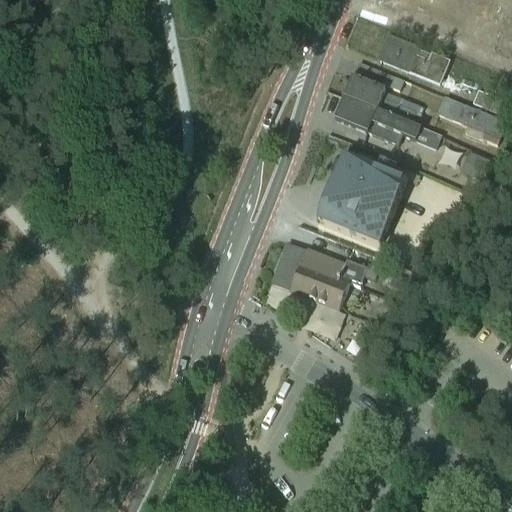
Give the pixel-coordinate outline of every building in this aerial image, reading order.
[(373,61),(434,83),(443,58),(382,36),(373,61)] [(511,54),(502,82),(511,85),(511,54)] [(359,66),(344,101),(369,110),(376,91),(359,66)] [(335,122),(361,134),(369,110),(344,101),(335,122)] [(435,124),(492,143),(500,120),(443,101),(435,124)] [(345,160),(320,224),(381,249),(407,185),(345,160)] [(264,284),(331,313),(349,270),(283,242),(264,284)]
